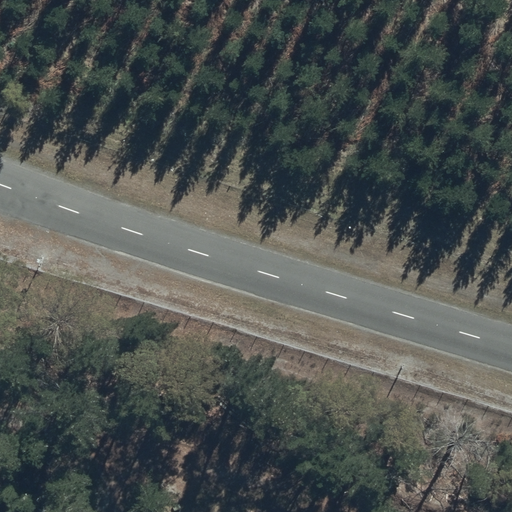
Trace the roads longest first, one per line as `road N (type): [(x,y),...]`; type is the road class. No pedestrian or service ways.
road 1 (tertiary): [(511,340),(0,183)]
road 2 (track): [(0,412),(135,447),(160,464),(167,484),(153,511)]
